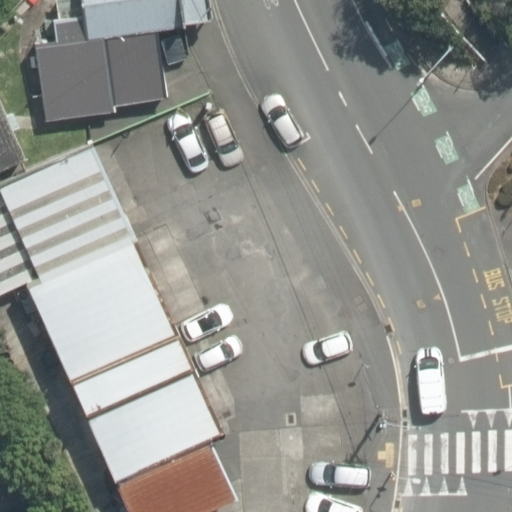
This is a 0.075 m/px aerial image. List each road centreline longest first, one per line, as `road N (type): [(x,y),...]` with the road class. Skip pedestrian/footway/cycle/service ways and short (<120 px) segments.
road 1 (secondary): [(461,511),(473,454),(460,318),(402,196)]
road 2 (secondary): [(402,196),(322,60),(297,0)]
road 3 (residential): [(402,196),(511,95)]
